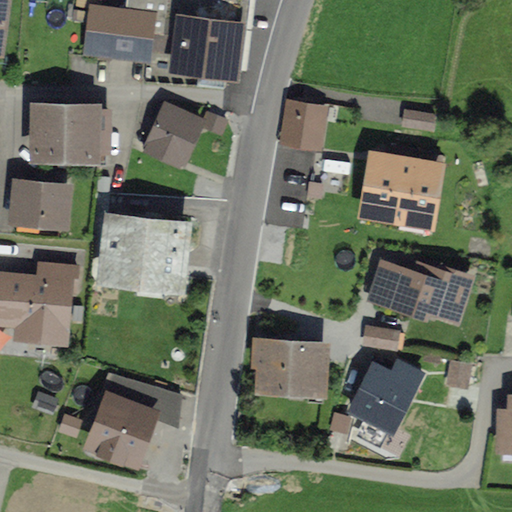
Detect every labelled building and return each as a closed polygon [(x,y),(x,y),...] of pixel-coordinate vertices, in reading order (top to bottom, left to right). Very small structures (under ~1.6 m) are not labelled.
[(11,0),(0,0),(0,53),(5,54),(11,0)] [(87,52),(171,61),(170,71),(227,77),(241,79),(241,71),(246,28),(249,0),(127,0),(127,8),(92,4),(87,52)] [(100,107),(33,106),(32,161),(99,162),(100,107)] [(324,112),(289,107),(282,145),(318,150),(324,112)] [(202,126),(166,109),(146,153),(182,170),(202,126)] [(442,117),(412,112),(410,126),(439,131),(442,117)] [(439,171),(372,159),(361,218),(428,230),(439,171)] [(70,192),(15,185),(10,224),(65,231),(70,192)] [(185,227),(104,220),(98,288),(179,295),(185,227)] [(411,319),(413,313),(455,328),(469,287),(416,268),(414,276),(381,264),(367,303),(411,319)] [(40,267),(39,283),(0,278),(0,329),(16,331),(15,346),(67,352),(76,271),(40,267)] [(399,331),(375,329),(373,343),(397,346),(399,331)] [(325,347),(256,343),(253,394),(322,398),(325,347)] [(475,366),(456,363),(453,384),(472,387),(475,366)] [(351,413),(394,435),(423,377),(397,364),(391,375),(374,367),(351,413)] [(155,416),(106,397),(84,454),(133,473),(155,416)] [(498,455),(511,455),(511,400),(509,401),(508,414),(498,414),(498,455)]
